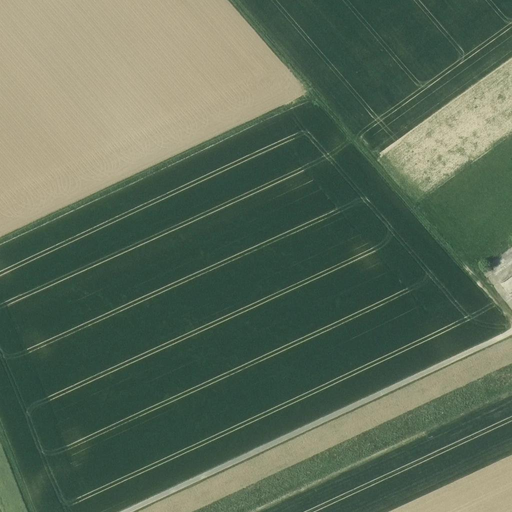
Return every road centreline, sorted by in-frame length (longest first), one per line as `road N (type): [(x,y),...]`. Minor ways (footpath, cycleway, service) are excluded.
road 1 (track): [(123,511),(511,331)]
road 2 (track): [(511,319),(231,0)]
road 3 (track): [(312,93),(0,241)]
